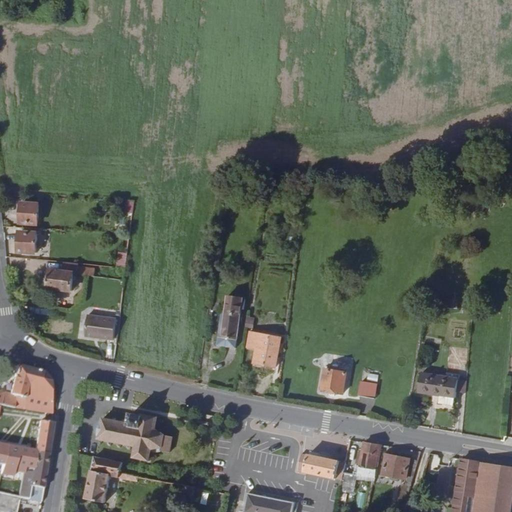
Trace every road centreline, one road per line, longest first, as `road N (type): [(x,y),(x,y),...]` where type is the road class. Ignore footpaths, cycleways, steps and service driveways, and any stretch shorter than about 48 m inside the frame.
road 1 (secondary): [(511,452),(71,364)]
road 2 (secondary): [(51,511),(71,364)]
